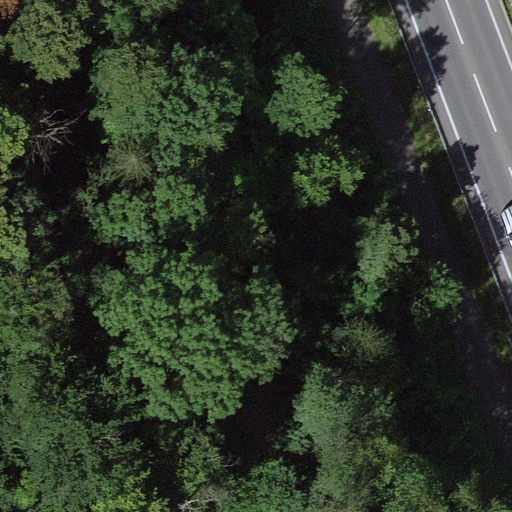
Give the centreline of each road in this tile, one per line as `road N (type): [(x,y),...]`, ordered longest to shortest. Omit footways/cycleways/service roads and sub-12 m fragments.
road 1 (unclassified): [(345,0),(398,191),(511,489)]
road 2 (trunk): [(448,0),(511,168)]
